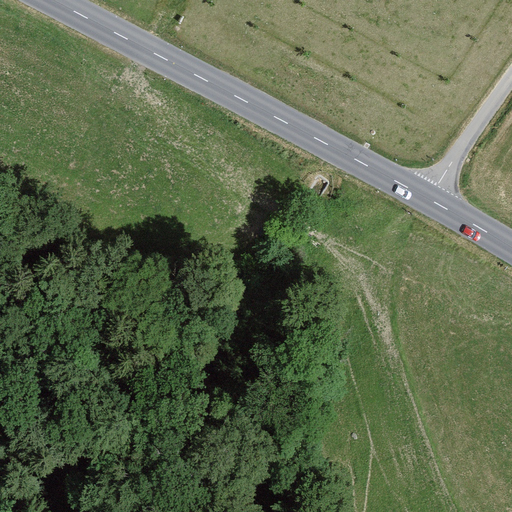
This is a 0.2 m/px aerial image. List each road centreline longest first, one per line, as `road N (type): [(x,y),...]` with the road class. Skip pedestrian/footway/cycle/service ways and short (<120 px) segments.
road 1 (tertiary): [(58,0),(511,247)]
road 2 (track): [(511,79),(426,199)]
